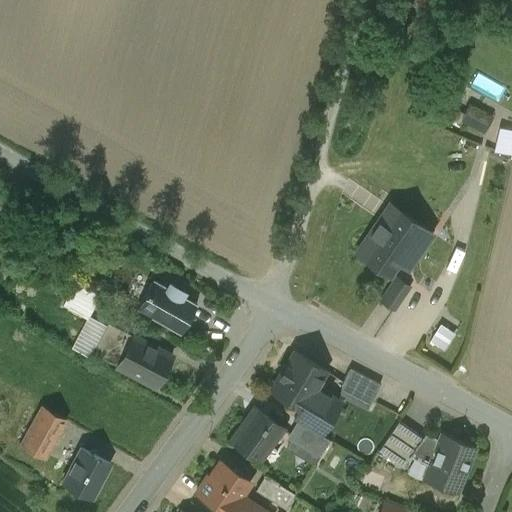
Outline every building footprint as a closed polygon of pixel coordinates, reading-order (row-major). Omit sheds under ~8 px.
[(483,112),(468,104),(461,119),(475,126),(483,112)] [(0,203),(9,187),(0,182),(0,203)] [(431,232),(389,203),(356,251),(389,275),(411,243),(419,249),(431,232)] [(410,285),(396,276),(379,300),(393,309),(410,285)] [(167,285),(153,277),(136,307),(180,332),(196,302),(182,294),(183,292),(168,284),(167,285)] [(76,281),(63,305),(69,308),(82,285),(76,281)] [(100,295),(82,285),(69,308),(88,319),(100,295)] [(133,335),(107,322),(92,351),(118,364),(117,365),(155,386),(171,355),(133,335)] [(440,323),(429,339),(443,348),(455,331),(440,323)] [(326,369),(294,350),(271,388),(300,406),(294,417),(298,420),(299,420),(319,433),(331,415),(320,409),(329,395),(315,386),(326,369)] [(380,382),(349,366),(341,382),(372,398),(380,382)] [(41,404),(17,446),(39,458),(63,416),(41,404)] [(282,426),(255,406),(231,439),(258,458),(282,426)] [(319,433),(299,420),(290,435),(320,454),(329,439),(319,433)] [(423,436),(398,420),(378,449),(402,466),(409,456),(420,441),(423,436)] [(442,432),(435,447),(420,441),(409,456),(429,463),(423,478),(456,491),(475,445),(442,432)] [(109,462),(80,447),(63,481),(91,496),(109,462)] [(265,511),(266,511),(240,494),(250,480),(220,460),(210,475),(207,473),(195,491),(226,511),(265,511)] [(294,493),(264,474),(255,489),(285,507),(294,493)] [(411,511),(384,501),(379,511),(411,511)]
